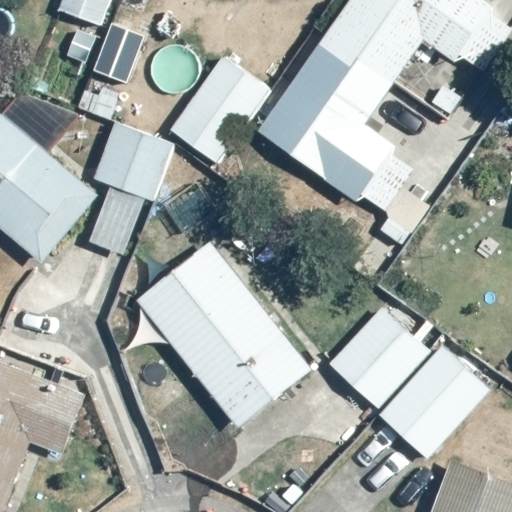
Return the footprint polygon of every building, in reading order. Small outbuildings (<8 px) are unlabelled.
[(111,0),(60,0),(58,8),(101,26),(111,0)] [(461,59),(479,73),(511,28),(511,14),(492,0),(347,0),(255,127),(382,220),(375,229),(400,247),(433,203),(413,188),(427,168),(366,124),(425,45),(455,67),(461,59)] [(269,86),(226,52),(170,125),(213,158),(269,86)] [(84,111),(116,120),(117,119),(118,120),(126,92),(92,82),(84,111)] [(40,97),(4,110),(0,107),(0,221),(46,260),(103,193),(37,138),(40,97)] [(118,120),(117,119),(116,120),(96,177),(112,183),(90,241),(127,255),(149,195),(157,197),(177,141),(118,120)] [(314,369),(214,241),(141,298),(242,426),(314,369)] [(433,348),(384,302),(331,360),(379,406),(433,348)] [(493,388),(445,344),(383,413),(431,457),(493,388)] [(88,388),(0,358),(0,511),(8,511),(32,441),(67,453),(88,388)] [(511,511),(511,479),(455,457),(432,511),(511,511)]
